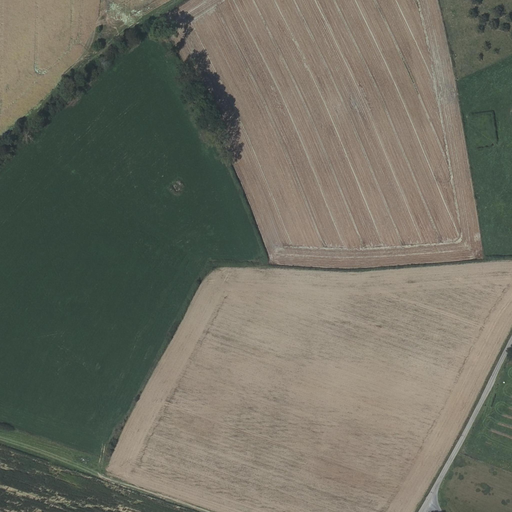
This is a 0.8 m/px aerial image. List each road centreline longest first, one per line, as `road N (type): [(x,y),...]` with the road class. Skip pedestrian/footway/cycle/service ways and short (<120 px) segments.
road 1 (track): [(0,156),(75,71),(177,0)]
road 2 (tertiary): [(511,341),(425,505)]
